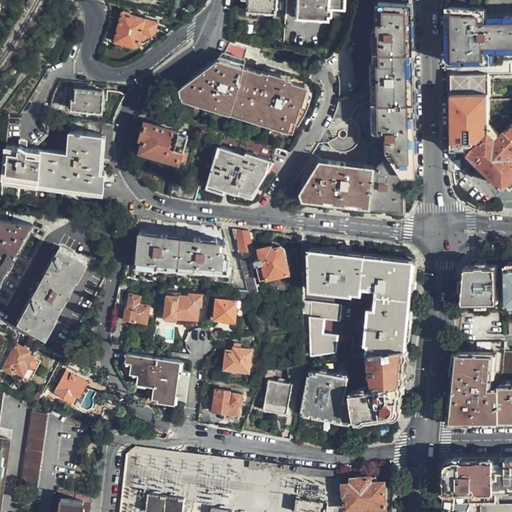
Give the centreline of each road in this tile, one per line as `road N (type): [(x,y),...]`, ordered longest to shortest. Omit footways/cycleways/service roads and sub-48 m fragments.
road 1 (residential): [(213,20),(199,50),(127,108),(121,149),(136,188),(170,207),(440,235)]
road 2 (residential): [(188,435),(360,459),(399,455),(423,440)]
road 3 (residential): [(440,235),(428,0)]
road 4 (residential): [(80,0),(94,14),(89,56),(102,73),(138,67),(190,27),(213,20)]
road 5 (primary): [(440,235),(423,440)]
road 6 (residential): [(188,435),(115,445),(105,511)]
